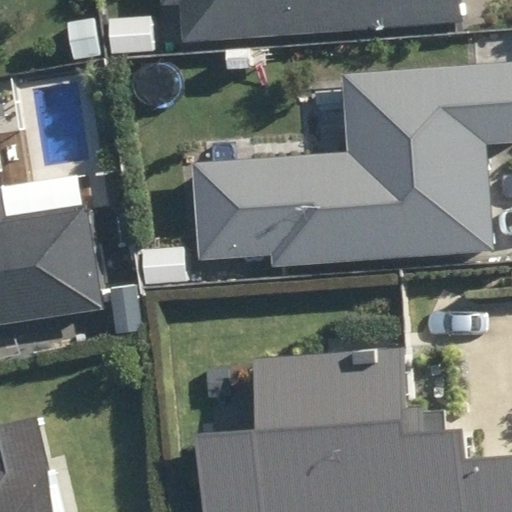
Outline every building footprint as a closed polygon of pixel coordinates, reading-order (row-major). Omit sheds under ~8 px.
[(170,0),(171,6),(188,4),(191,42),(472,21),(470,0),(170,0)] [(357,151),(200,162),(207,259),(279,254),(280,265),(503,250),(496,142),(511,141),(511,61),(352,72),(357,151)] [(0,325),(111,309),(95,203),(14,215),(1,128),(0,127),(0,325)] [(511,511),(511,453),(476,456),(474,426),(455,428),(453,409),(434,411),(434,405),(418,406),(414,346),(261,357),(266,428),(209,432),(215,511),(511,511)] [(0,511),(61,511),(40,412),(0,420),(0,511)]
